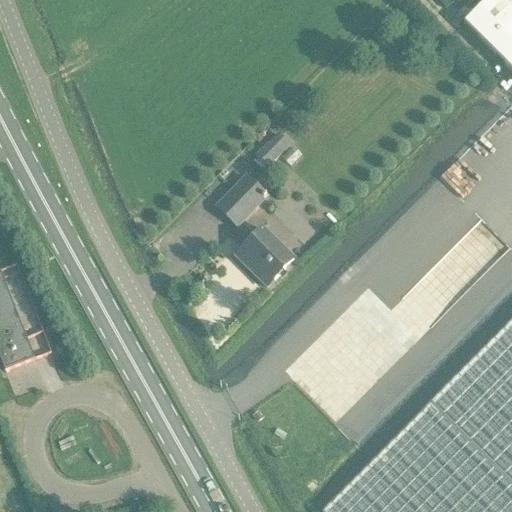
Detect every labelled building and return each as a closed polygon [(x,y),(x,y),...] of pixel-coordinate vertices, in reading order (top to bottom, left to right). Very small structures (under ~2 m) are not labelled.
[(511,511),(511,0),(490,0),(464,26),(511,73),(511,325),(325,511),(511,511)] [(267,170),(279,158),(290,148),(276,136),(255,157),(267,170)] [(238,228),(267,199),(247,179),(218,208),(238,228)] [(267,289),(294,262),(263,231),(236,258),(267,289)] [(0,358),(5,372),(35,360),(1,273),(0,273),(0,358)]
